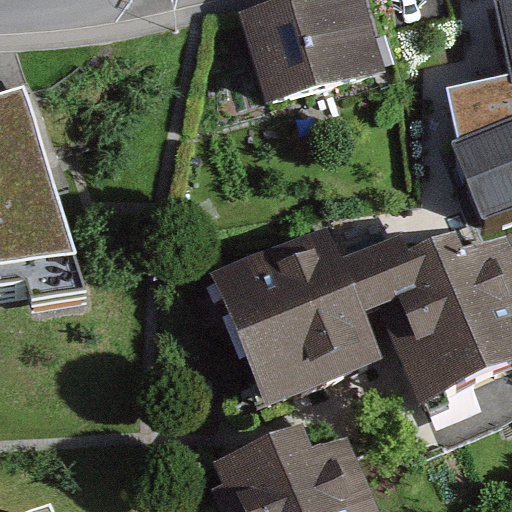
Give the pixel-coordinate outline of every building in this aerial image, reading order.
[(386,78),(362,0),(349,0),(243,32),(268,113),(386,78)] [(511,0),(496,4),(511,82),(443,95),(466,208),(511,198),(511,0)] [(27,101),(0,108),(0,277),(77,265),(27,101)] [(359,328),(377,321),(417,418),(511,378),(511,285),(497,248),(461,263),(454,246),(408,265),(400,246),(335,273),(317,232),(204,279),(260,412),(375,364),(359,328)] [(369,511),(341,446),(310,459),(301,436),(215,472),(224,494),(214,498),(219,511),(369,511)]
